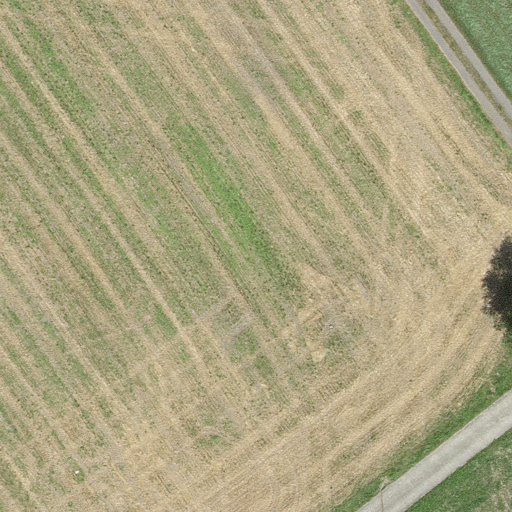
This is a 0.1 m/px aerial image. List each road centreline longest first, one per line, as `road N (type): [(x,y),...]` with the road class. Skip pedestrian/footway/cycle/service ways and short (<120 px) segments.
road 1 (track): [(379,511),(511,408)]
road 2 (track): [(511,133),(416,0)]
